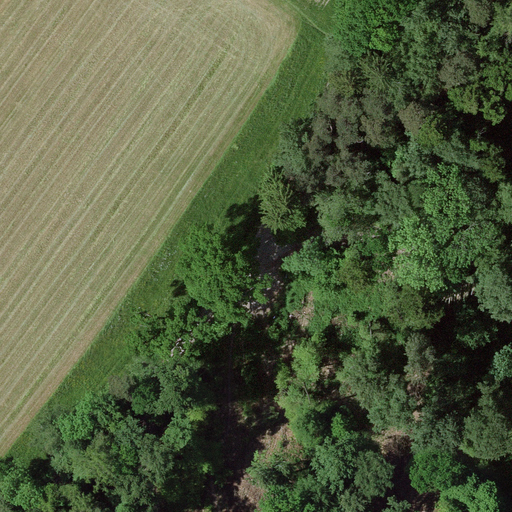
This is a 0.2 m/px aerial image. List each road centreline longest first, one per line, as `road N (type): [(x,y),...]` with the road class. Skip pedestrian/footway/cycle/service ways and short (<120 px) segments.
road 1 (track): [(256,248),(386,0)]
road 2 (track): [(235,282),(194,325),(163,378),(149,424),(152,511)]
road 3 (track): [(511,263),(371,238),(309,241)]
